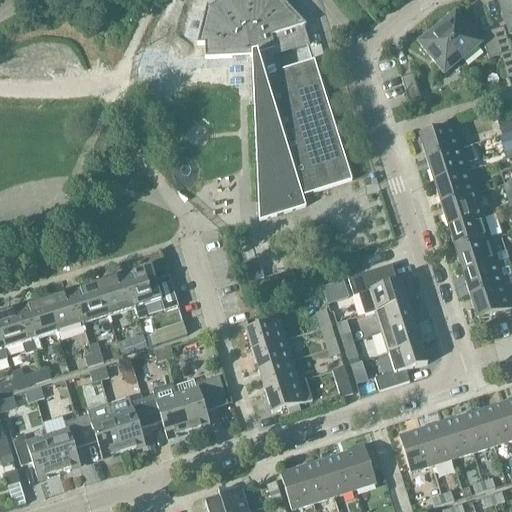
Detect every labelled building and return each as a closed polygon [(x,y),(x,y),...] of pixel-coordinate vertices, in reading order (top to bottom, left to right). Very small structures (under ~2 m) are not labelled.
[(261,0),(223,0),(198,11),(195,5),(173,15),(192,58),(215,48),(235,39),(272,23),(267,12),(261,0)] [(511,35),(511,0),(498,0),(510,36),(511,35)] [(438,31),(462,60),(479,46),(455,16),(454,17),(452,15),(440,25),(442,27),(438,31)] [(492,32),(500,56),(511,53),(504,28),(492,32)] [(462,60),(438,31),(433,35),(431,32),(419,42),(421,45),(420,46),(444,75),(462,60)] [(488,60),(500,56),(492,32),(481,35),(488,60)] [(511,54),(511,53),(500,56),(507,80),(508,79),(511,78),(511,54)] [(257,54),(252,56),(259,223),(306,208),(302,197),(352,182),(314,61),(264,77),(257,54)] [(413,75),(401,79),(409,103),(420,100),(413,75)] [(511,120),(498,124),(502,136),(511,133),(511,123),(511,124),(511,120)] [(420,137),(427,160),(461,150),(454,126),(420,137)] [(511,133),(500,138),(505,154),(511,152),(511,133)] [(468,172),(461,150),(427,160),(434,183),(468,172)] [(434,183),(442,206),(476,195),(468,172),(434,183)] [(442,206),(449,229),(483,218),(476,195),(442,206)] [(449,229),(456,252),(490,241),(483,218),(449,229)] [(497,264),(490,241),(456,252),(463,275),(497,264)] [(258,261),(243,265),(249,284),(264,280),(258,261)] [(471,298),(505,287),(511,284),(511,276),(507,261),(497,264),(463,275),(471,298)] [(125,279),(137,316),(138,319),(147,317),(144,307),(160,302),(162,308),(163,308),(153,275),(153,274),(152,273),(151,272),(150,271),(148,270),(146,270),(144,270),(132,274),(133,277),(125,279)] [(98,285),(109,318),(133,310),(135,317),(137,316),(125,279),(118,281),(117,279),(98,285)] [(368,293),(375,314),(408,303),(401,282),(368,293)] [(342,284),(323,290),(328,305),(347,299),(342,284)] [(73,295),(83,326),(107,319),(109,325),(111,324),(109,318),(98,285),(80,291),(80,293),(73,295)] [(511,310),(511,309),(505,287),(471,298),(478,321),(511,310)] [(85,332),(83,326),(73,295),(66,298),(65,296),(46,301),(57,335),(81,327),(83,333),(85,332)] [(21,312),(34,352),(42,350),(39,340),(55,335),(57,341),(59,341),(57,335),(46,301),(28,307),(29,310),(21,312)] [(408,303),(375,314),(381,334),(414,324),(408,303)] [(0,335),(5,351),(22,346),(25,355),(34,352),(21,312),(14,314),(13,312),(0,316),(0,335)] [(331,328),(326,312),(316,315),(321,331),(331,328)] [(344,314),(334,318),(337,326),(347,323),(344,314)] [(350,322),(357,333),(371,326),(364,314),(350,322)] [(246,332),(252,353),(285,342),(279,321),(246,332)] [(421,345),(414,324),(381,334),(388,355),(421,345)] [(344,350),(355,347),(351,335),(340,338),(344,350)] [(144,340),(148,350),(156,347),(152,337),(144,340)] [(148,350),(144,340),(136,343),(139,353),(148,350)] [(327,351),(337,348),(335,340),(325,343),(327,351)] [(118,345),(122,358),(133,355),(129,342),(118,345)] [(252,353),(259,373),(292,363),(285,342),(252,353)] [(375,380),(379,394),(410,384),(406,372),(427,366),(421,345),(388,355),(394,374),(375,380)] [(355,347),(344,350),(348,362),(358,359),(355,347)] [(337,348),(327,351),(330,359),(340,356),(337,348)] [(174,359),(171,349),(163,351),(166,362),(174,359)] [(155,354),(158,364),(166,362),(163,351),(155,354)] [(92,356),(95,367),(103,364),(100,354),(92,356)] [(95,367),(92,356),(84,359),(87,369),(95,367)] [(259,373),(266,394),(298,383),(292,363),(259,373)] [(360,364),(350,367),(352,375),(363,372),(360,364)] [(98,372),(101,382),(109,379),(106,369),(98,372)] [(344,369),(332,373),(341,400),(353,396),(344,369)] [(14,381),(17,391),(27,388),(24,378),(21,371),(12,374),(14,381)] [(40,373),(43,383),(51,381),(48,371),(40,373)] [(101,382),(98,372),(90,375),(93,385),(101,382)] [(43,383),(40,373),(32,376),(35,386),(43,383)] [(188,433),(209,426),(205,413),(228,406),(219,379),(195,386),(194,381),(174,388),(188,433)] [(306,381),(298,383),(266,394),(272,415),(287,410),(299,406),(313,402),(306,381)] [(142,400),(150,427),(162,423),(167,440),(188,433),(174,388),(173,386),(152,392),(153,396),(142,400)] [(33,393),(36,403),(44,400),(41,390),(33,393)] [(36,403),(33,393),(25,395),(28,405),(36,403)] [(150,427),(142,400),(131,404),(133,411),(112,418),(123,454),(144,447),(139,430),(150,427)] [(511,402),(503,405),(511,433),(511,402)] [(494,449),(511,442),(511,433),(503,405),(482,412),(494,449)] [(299,406),(287,410),(289,415),(301,411),(299,406)] [(482,412),(462,418),(473,455),(494,449),(482,412)] [(123,454),(112,418),(88,425),(86,418),(76,421),(85,447),(97,444),(102,460),(123,454)] [(453,462),(473,455),(462,418),(441,425),(453,462)] [(74,451),(85,447),(76,421),(65,425),(67,432),(47,439),(59,474),(80,468),(74,451)] [(441,425),(421,432),(432,468),(453,462),(441,425)] [(432,468),(421,432),(399,438),(411,475),(432,468)] [(59,474),(47,439),(27,445),(25,438),(12,442),(21,468),(32,465),(38,481),(59,474)] [(0,456),(1,460),(11,456),(9,448),(0,450),(0,456)] [(376,486),(365,449),(343,456),(355,493),(376,486)] [(11,456),(1,460),(4,468),(14,465),(11,456)] [(334,499),(355,493),(343,456),(322,463),(334,499)] [(322,463),(302,469),(313,506),(334,499),(322,463)] [(294,511),(313,506),(302,469),(280,476),(291,511),(294,511)] [(20,485),(18,477),(7,480),(10,488),(20,485)] [(486,494),(495,490),(492,481),(483,484),(486,494)] [(276,484),(267,487),(270,497),(279,494),(276,484)] [(483,484),(473,487),(476,497),(486,494),(483,484)] [(247,511),(242,493),(205,504),(207,511),(247,511)] [(273,506),(282,504),(283,503),(279,494),(270,497),(273,506)] [(444,507),(454,503),(451,494),(441,497),(444,507)] [(505,504),(502,494),(492,498),(495,507),(505,504)] [(441,497),(432,500),(435,510),(444,507),(441,497)] [(482,501),(485,510),(495,507),(492,498),(482,501)]
